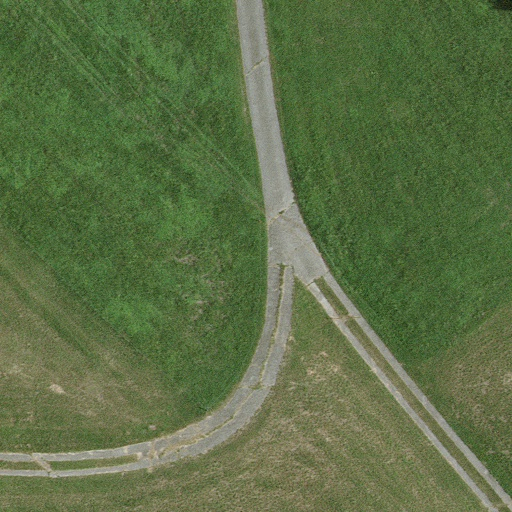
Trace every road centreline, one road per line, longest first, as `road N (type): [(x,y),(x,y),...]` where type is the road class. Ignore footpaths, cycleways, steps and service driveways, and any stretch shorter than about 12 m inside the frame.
road 1 (track): [(279,263),(269,340),(243,404),(202,439),(137,463),(57,472),(0,468)]
road 2 (track): [(499,511),(360,344),(279,263)]
road 3 (track): [(246,0),(279,263)]
